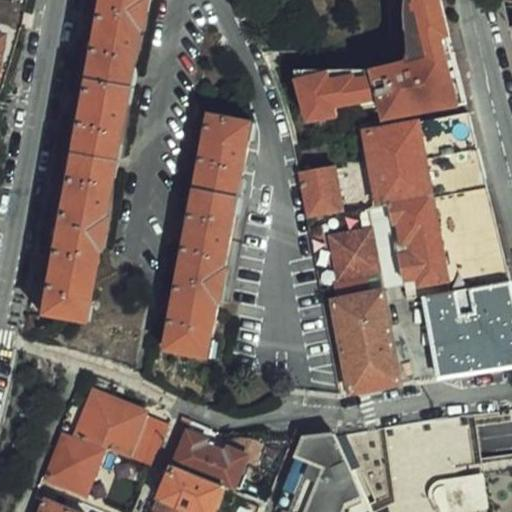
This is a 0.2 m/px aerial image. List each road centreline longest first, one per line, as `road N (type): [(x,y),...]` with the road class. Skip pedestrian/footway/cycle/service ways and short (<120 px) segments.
road 1 (residential): [(511,391),(236,423),(181,405)]
road 2 (unknown): [(109,324),(191,0)]
road 3 (residential): [(60,0),(0,286)]
road 4 (residential): [(511,170),(471,0)]
